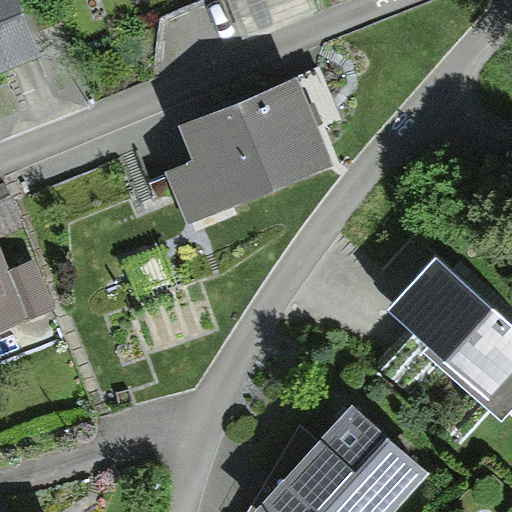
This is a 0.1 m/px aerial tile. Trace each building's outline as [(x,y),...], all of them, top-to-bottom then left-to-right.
[(0,0),(0,63),(45,46),(26,0),(0,0)] [(310,17),(303,0),(242,0),(235,3),(249,41),(310,17)] [(206,228),(337,173),(319,130),(339,122),(321,81),(170,144),(206,228)] [(511,383),(511,283),(445,225),(378,302),(495,403),(511,383)] [(0,250),(0,339),(28,328),(34,344),(72,329),(63,306),(46,264),(11,278),(0,250)] [(403,511),(430,480),(352,417),(273,511),(403,511)]
